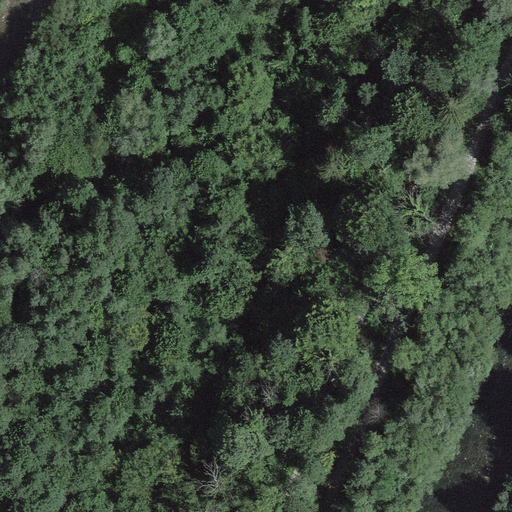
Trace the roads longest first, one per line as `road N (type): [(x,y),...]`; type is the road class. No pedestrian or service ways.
road 1 (track): [(279,511),(488,0)]
road 2 (track): [(325,511),(511,68)]
